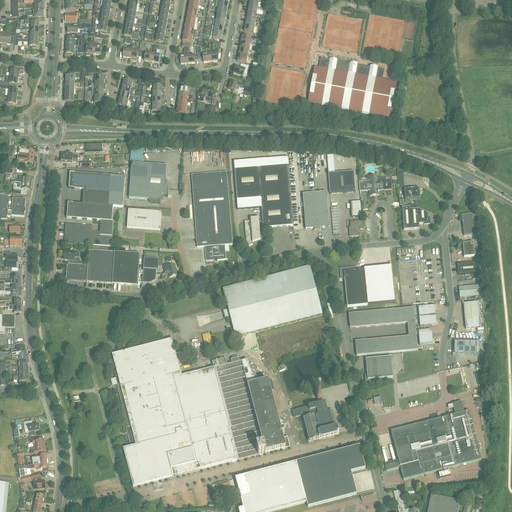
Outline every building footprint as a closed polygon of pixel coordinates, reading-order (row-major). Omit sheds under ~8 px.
[(77,13),(77,14),(66,14),(66,22),(77,22),(77,16),(80,17),(80,13),(77,13)] [(31,22),(32,21),(28,21),(25,21),(25,24),(31,25),(31,28),(39,29),(39,23),(31,22)] [(78,36),(78,34),(78,30),(85,30),(85,29),(91,29),(91,24),(88,25),(85,25),(79,25),(79,27),(68,27),(68,34),(69,34),(73,34),(73,35),(78,36)] [(223,33),(214,32),(213,38),(222,40),(223,33)] [(38,41),(34,41),(27,40),(22,40),(22,42),(28,43),(27,46),(33,47),(33,48),(37,48),(37,47),(39,47),(39,44),(38,43),(38,41)] [(137,60),(138,57),(141,58),(142,51),(144,43),(141,43),(133,42),(133,44),(140,45),(139,47),(139,46),(138,52),(131,51),(130,59),(137,60)] [(154,49),(153,54),(152,62),(159,63),(160,55),(156,55),(157,49),(159,50),(160,46),(154,45),(154,49)] [(128,47),(128,50),(125,49),(123,57),(130,59),(131,51),(131,50),(132,48),(128,47)] [(146,53),(145,58),(145,61),(152,62),(153,54),(154,49),(153,54),(146,53)] [(189,51),(187,51),(188,64),(195,63),(195,61),(199,60),(199,55),(198,52),(195,52),(195,54),(194,55),(190,56),(190,51),(189,51)] [(389,119),(392,104),(396,82),(382,80),(384,71),(377,69),(378,68),(370,67),(370,68),(357,66),(357,64),(350,63),(350,64),(337,62),(337,61),(330,59),(330,61),(321,59),(319,68),(315,67),(308,104),(389,119)] [(234,73),(243,77),(244,73),(247,74),(249,66),(243,65),(242,69),(236,67),(234,73)] [(10,77),(18,78),(19,71),(11,70),(10,77)] [(95,84),(104,84),(104,78),(101,77),(101,73),(92,73),(92,77),(95,78),(95,80),(95,84)] [(10,77),(7,77),(5,86),(17,88),(17,85),(18,78),(10,77)] [(125,80),(123,86),(131,88),(132,89),(134,78),(128,77),(127,81),(125,80)] [(237,82),(237,84),(231,82),(229,89),(238,93),(238,94),(240,94),(241,94),(242,90),(242,89),(242,88),(244,89),(244,91),(251,94),(253,88),(251,87),(252,84),(244,81),(243,84),(237,82)] [(16,91),(17,88),(5,86),(0,85),(0,89),(5,90),(7,90),(6,96),(17,98),(18,91),(16,91)] [(131,88),(123,86),(123,87),(122,87),(121,89),(122,90),(121,93),(129,95),(130,95),(132,89),(131,88)] [(204,97),(213,98),(213,96),(214,96),(215,95),(215,93),(214,92),(214,89),(206,88),(206,89),(202,89),(202,93),(198,92),(197,100),(203,101),(204,97)] [(121,93),(120,99),(128,101),(130,95),(129,95),(121,93)] [(6,96),(5,98),(8,99),(8,104),(16,105),(17,98),(6,96)] [(120,99),(119,104),(118,105),(127,107),(128,101),(120,99)] [(102,144),(86,145),(86,146),(86,153),(102,152),(102,146),(102,144)] [(131,148),(131,163),(138,163),(138,162),(142,162),(143,148),(131,148)] [(131,163),(129,199),(149,200),(149,202),(159,203),(159,202),(160,201),(162,201),(164,199),(164,197),(165,196),(167,196),(168,181),(166,181),(167,166),(131,163)] [(253,245),(253,243),(260,240),(260,239),(261,239),(261,233),(260,233),(259,224),(262,222),(263,228),(293,226),(288,166),(234,170),(237,200),(260,198),(262,220),(259,221),(259,218),(250,219),(250,221),(245,222),(247,247),(253,245)] [(227,172),(203,174),(192,175),(194,209),(197,248),(205,247),(206,260),(207,261),(226,260),(225,246),(232,245),(228,195),(227,172)] [(335,173),(328,174),(330,194),(355,192),(353,172),(335,173)] [(67,219),(101,221),(112,222),(113,207),(123,208),(125,177),(70,173),(69,189),(84,190),(83,204),(68,203),(67,219)] [(369,177),(369,181),(359,182),(360,192),(370,191),(370,196),(378,195),(378,190),(391,189),(390,181),(386,181),(386,176),(381,177),(377,176),(369,177)] [(15,182),(15,183),(14,184),(17,185),(16,190),(14,190),(13,194),(21,195),(22,189),(30,191),(30,184),(17,183),(15,182)] [(420,199),(419,189),(404,190),(405,200),(410,199),(410,201),(415,201),(415,199),(420,199)] [(329,228),(326,193),(303,195),(306,230),(314,229),(314,231),(321,231),(321,229),(329,228)] [(0,222),(1,222),(1,219),(7,220),(7,216),(11,217),(24,218),(26,200),(13,199),(13,200),(8,199),(8,196),(0,195),(0,222)] [(360,202),(350,203),(352,218),(361,217),(360,202)] [(410,208),(402,208),(404,231),(419,229),(419,225),(424,224),(424,225),(427,225),(429,223),(429,219),(428,219),(428,214),(417,209),(410,210),(410,208)] [(160,230),(161,212),(128,210),(127,228),(160,230)] [(474,235),(472,215),(465,215),(465,214),(460,215),(461,221),(462,221),(464,236),(474,235)] [(91,227),(66,225),(65,243),(111,246),(113,222),(112,222),(101,221),(100,232),(91,232),(91,227)] [(349,228),(350,237),(359,236),(359,231),(360,230),(363,230),(362,221),(350,222),(350,228),(349,228)] [(10,233),(20,233),(20,226),(14,226),(14,224),(14,222),(5,222),(5,228),(10,228),(10,233)] [(473,243),(465,243),(463,242),(462,242),(461,243),(461,245),(463,246),(464,257),(474,256),(473,243)] [(78,261),(78,258),(75,258),(75,253),(73,252),(71,250),(69,252),(64,252),(64,253),(63,254),(64,255),(64,260),(69,260),(68,264),(76,265),(82,265),(82,261),(78,261)] [(111,284),(112,284),(114,253),(89,251),(88,266),(82,265),(76,265),(68,264),(68,278),(69,279),(87,281),(87,282),(111,284)] [(5,253),(5,256),(7,256),(7,262),(16,262),(17,262),(17,256),(11,256),(11,253),(5,253)] [(112,284),(137,286),(140,254),(114,253),(112,284)] [(159,260),(144,259),(142,282),(149,283),(149,282),(151,282),(156,280),(156,270),(158,270),(159,260)] [(4,268),(4,272),(10,272),(10,268),(16,268),(16,262),(7,262),(6,262),(6,268),(4,268)] [(477,263),(457,265),(458,275),(478,273),(477,263)] [(164,265),(164,274),(169,275),(170,278),(177,276),(175,266),(172,266),(171,265),(168,266),(168,264),(164,265)] [(391,266),(364,269),(364,270),(365,284),(367,305),(395,303),(391,266)] [(356,267),(339,268),(340,279),(341,279),(341,278),(343,278),(344,278),(347,307),(367,305),(365,284),(364,270),(356,271),(356,267)] [(312,268),(272,278),(224,291),(229,311),(225,312),(227,320),(231,319),(237,339),(324,317),(312,268)] [(480,296),(479,285),(459,287),(460,298),(480,296)] [(466,329),(481,328),(479,303),(463,304),(466,329)] [(419,317),(436,316),(435,311),(437,311),(436,305),(430,306),(430,307),(418,308),(419,317)] [(404,309),(405,324),(407,323),(409,337),(401,338),(402,352),(418,351),(414,308),(404,309)] [(405,324),(404,309),(389,311),(390,325),(405,324)] [(389,311),(379,312),(380,326),(390,325),(389,311)] [(369,312),(359,313),(360,328),(370,327),(369,312)] [(379,312),(369,312),(370,327),(380,326),(379,312)] [(360,328),(359,313),(349,314),(350,329),(360,328)] [(0,334),(5,335),(5,328),(15,328),(15,317),(0,316),(0,334)] [(436,316),(419,317),(420,327),(432,326),(438,326),(438,320),(436,321),(436,316)] [(418,331),(420,346),(428,345),(434,345),(434,339),(433,339),(432,330),(418,331)] [(205,347),(212,346),(210,333),(203,334),(205,347)] [(137,347),(119,352),(112,354),(113,360),(111,361),(115,379),(111,380),(112,386),(117,385),(128,428),(125,428),(131,448),(123,450),(133,488),(167,479),(167,480),(175,478),(175,477),(205,469),(204,469),(258,455),(258,456),(265,454),(265,453),(280,449),(281,450),(281,449),(283,450),(284,449),(285,448),(290,447),(287,437),(283,438),(282,434),(284,434),(283,430),(281,431),(270,391),(274,390),(271,380),(258,384),(255,372),(251,373),(248,361),(242,362),(241,361),(239,361),(238,359),(231,360),(232,364),(227,366),(226,358),(212,362),(214,368),(181,376),(171,338),(150,344),(137,347)] [(391,338),(381,339),(382,354),(392,353),(391,338)] [(401,338),(391,338),(392,353),(402,352),(401,338)] [(382,354),(381,339),(355,342),(357,356),(382,354)] [(479,342),(454,342),(454,351),(453,351),(453,356),(458,356),(458,355),(479,355),(479,342)] [(12,351),(9,352),(9,355),(12,354),(26,352),(25,346),(17,348),(17,350),(12,351)] [(391,357),(366,360),(367,375),(365,375),(365,374),(365,383),(379,382),(379,381),(378,381),(378,379),(393,378),(391,357)] [(319,403),(316,403),(317,405),(293,411),(294,418),(302,416),(303,420),(300,421),(301,426),(305,425),(305,426),(303,427),(304,430),(306,429),(308,438),(307,438),(308,442),(338,434),(333,412),(329,413),(329,411),(327,411),(325,403),(321,404),(321,400),(321,399),(321,398),(321,397),(321,396),(320,396),(320,395),(319,395),(318,395),(317,396),(316,396),(316,397),(316,398),(316,399),(317,400),(318,400),(318,401),(319,403)] [(398,461),(385,464),(390,484),(486,459),(485,451),(482,437),(486,436),(484,428),(474,431),(469,411),(464,413),(461,402),(438,408),(441,419),(391,432),(398,461)] [(38,425),(33,425),(32,424),(31,422),(25,423),(26,427),(24,427),(25,432),(26,433),(29,432),(29,433),(30,432),(30,436),(35,435),(35,432),(39,431),(39,429),(39,428),(39,426),(38,425)] [(37,440),(36,436),(28,438),(29,444),(33,443),(33,445),(34,448),(44,446),(44,440),(40,441),(39,440),(37,440)] [(34,451),(30,451),(31,454),(34,454),(35,455),(41,454),(41,452),(45,452),(44,446),(34,448),(34,451)] [(356,495),(351,476),(366,472),(359,447),(245,475),(244,473),(239,474),(240,476),(235,478),(243,508),(238,510),(238,511),(269,511),(306,502),(308,507),(356,495)] [(32,457),(33,464),(47,462),(46,456),(32,457)] [(33,464),(25,465),(24,465),(25,470),(31,469),(31,467),(40,466),(40,469),(47,468),(47,462),(33,464)] [(44,481),(34,482),(35,490),(45,489),(44,481)] [(233,489),(231,481),(229,482),(229,481),(215,485),(215,486),(212,486),(214,491),(216,490),(216,491),(228,488),(228,490),(233,489)] [(0,511),(5,511),(9,483),(0,482),(0,511)] [(402,499),(400,490),(394,492),(398,511),(418,511),(417,509),(411,510),(410,509),(405,510),(402,499)] [(36,501),(43,502),(44,502),(45,499),(43,499),(44,496),(45,496),(46,492),(37,493),(37,495),(36,501)] [(431,495),(427,511),(458,511),(461,501),(431,495)]
